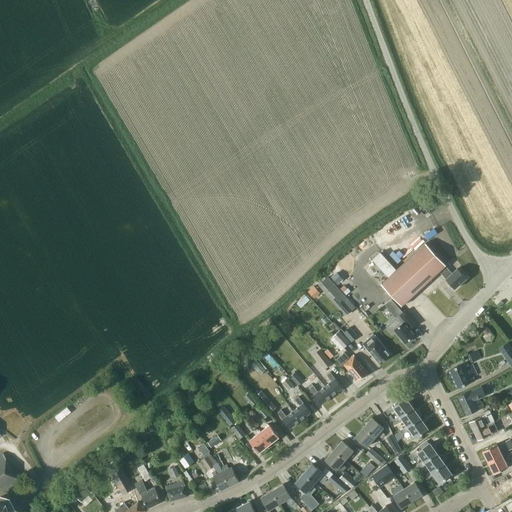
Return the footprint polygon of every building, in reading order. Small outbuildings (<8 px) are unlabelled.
[(381,284),(392,295),(402,306),(439,271),(446,279),(454,289),(466,278),(457,268),(452,273),(445,266),(446,265),(425,243),(396,270),(380,252),(372,259),(388,277),(381,284)] [(346,315),(355,306),(327,277),(319,285),(346,315)] [(310,290),(317,299),(324,293),(318,284),(310,290)] [(300,308),(309,300),(305,295),(296,303),(300,308)] [(392,301),(386,305),(391,311),(396,306),(392,301)] [(403,312),(401,313),(398,309),(394,312),(397,316),(386,326),(392,333),(395,330),(405,343),(415,335),(409,327),(413,324),(403,312)] [(350,327),(343,332),(351,341),(358,336),(350,327)] [(350,342),(339,331),(333,336),(344,348),(350,342)] [(379,363),(390,354),(374,334),(363,343),(379,363)] [(309,348),(314,353),(313,354),(325,368),(331,363),(315,343),(309,348)] [(511,367),(511,366),(511,349),(507,343),(499,349),(508,362),(511,367)] [(480,350),(468,355),(471,363),(483,358),(480,350)] [(245,367),(249,363),(246,360),(251,356),(247,351),(242,355),(243,357),(239,360),(245,367)] [(354,355),(349,358),(344,352),(335,359),(342,367),(344,365),(357,381),(368,372),(354,355)] [(259,360),(254,365),(263,374),(268,369),(259,360)] [(472,376),(477,374),(472,364),(468,366),(466,362),(450,369),(458,387),(474,380),(472,376)] [(298,386),(303,381),(295,372),(290,377),(298,386)] [(325,386),(332,396),(342,387),(335,378),(330,372),(326,375),(331,381),(325,386)] [(294,385),(287,378),(282,382),(289,390),(294,385)] [(321,404),(332,396),(325,386),(318,392),(313,385),(309,388),(314,394),(321,404)] [(483,407),(479,399),(486,396),(481,386),(458,396),(466,415),(483,407)] [(276,407),(265,395),(261,390),(256,395),(271,412),(276,407)] [(252,406),(256,402),(249,392),(244,397),(252,406)] [(293,411),(300,420),(311,412),(304,402),(303,403),(298,396),(295,399),(300,406),(293,411)] [(395,409),(400,415),(401,417),(413,408),(406,398),(394,406),(393,405),(385,410),(388,414),(395,409)] [(256,410),(264,419),(269,414),(261,405),(256,410)] [(300,420),(293,411),(289,406),(282,411),(281,409),(277,412),(282,419),(290,428),(300,420)] [(394,419),(392,420),(395,424),(402,419),(403,420),(407,425),(408,427),(421,418),(413,408),(401,417),(400,415),(394,419)] [(235,421),(228,412),(222,416),(229,426),(235,421)] [(474,431),(494,422),(490,413),(470,422),(474,431)] [(372,418),(364,427),(375,437),(378,434),(381,437),(385,434),(381,431),(383,428),(372,418)] [(408,427),(407,425),(400,431),(402,434),(410,429),(416,438),(428,429),(421,418),(408,427)] [(498,431),(494,422),(474,431),(478,440),(498,431)] [(239,438),(245,433),(237,424),(232,428),(239,438)] [(259,432),(269,444),(279,436),(270,424),(259,432)] [(375,437),(364,427),(355,436),(367,446),(375,437)] [(259,452),(269,444),(259,432),(249,440),(259,452)] [(386,437),(392,446),(395,453),(401,450),(392,434),(386,437)] [(217,435),(207,442),(211,447),(221,440),(217,435)] [(342,440),(334,450),(345,460),(353,450),(342,440)] [(419,454),(423,460),(424,462),(437,453),(430,443),(418,452),(416,450),(409,455),(411,459),(419,454)] [(488,462),(502,455),(496,444),(483,450),(488,462)] [(217,449),(223,458),(228,454),(224,449),(222,451),(219,448),(217,449)] [(366,453),(378,464),(381,467),(386,461),(371,448),(366,453)] [(342,463),(345,460),(334,450),(325,459),(337,469),(341,473),(346,467),(342,463)] [(0,490),(17,482),(3,453),(0,454),(0,490)] [(416,466),(416,465),(419,469),(426,464),(427,466),(431,471),(432,472),(444,463),(437,453),(424,462),(423,460),(416,466)] [(221,490),(230,486),(221,467),(219,468),(217,464),(210,454),(202,460),(209,470),(212,476),(214,476),(221,490)] [(402,455),(395,460),(403,472),(410,467),(402,455)] [(508,467),(502,455),(488,462),(494,473),(508,467)] [(375,466),(370,462),(365,467),(370,472),(375,466)] [(123,494),(126,492),(133,489),(119,463),(109,469),(123,494)] [(228,463),(221,467),(230,486),(239,481),(232,467),(228,468),(228,466),(229,465),(228,463)] [(322,483),(327,477),(312,463),(303,473),(315,483),(318,479),(322,483)] [(452,474),(444,463),(432,472),(431,471),(423,476),(426,480),(433,474),(440,483),(452,474)] [(145,481),(151,477),(144,464),(138,468),(145,481)] [(386,464),(371,475),(380,487),(395,476),(394,475),(387,465),(386,464)] [(173,478),(179,476),(175,466),(169,469),(173,478)] [(194,478),(199,476),(193,468),(189,470),(194,478)] [(339,479),(348,487),(351,489),(357,482),(345,471),(339,479)] [(315,483),(303,473),(295,482),(306,492),(307,492),(310,494),(314,489),(312,486),(315,483)] [(333,474),(329,479),(344,492),(348,487),(339,479),(333,474)] [(161,502),(157,492),(155,487),(147,490),(142,480),(135,483),(140,495),(141,494),(148,508),(161,502)] [(188,496),(187,492),(184,481),(166,486),(170,501),(188,496)] [(404,488),(412,501),(423,494),(414,481),(404,488)] [(272,490),(280,503),(291,497),(283,484),(272,490)] [(393,495),(401,508),(412,501),(404,488),(401,484),(391,490),(394,494),(393,495)] [(81,502),(91,493),(85,487),(75,496),(81,502)] [(269,510),(280,503),(272,490),(261,497),(269,510)] [(358,494),(354,490),(348,494),(352,499),(358,494)] [(306,492),(301,497),(304,501),(311,509),(318,503),(310,494),(307,492),(306,492)] [(6,511),(8,508),(8,506),(5,501),(4,500),(0,498),(0,511),(6,511)] [(255,511),(250,501),(241,505),(244,511),(255,511)] [(142,511),(144,511),(138,502),(129,509),(124,502),(114,510),(116,511),(142,511)]
